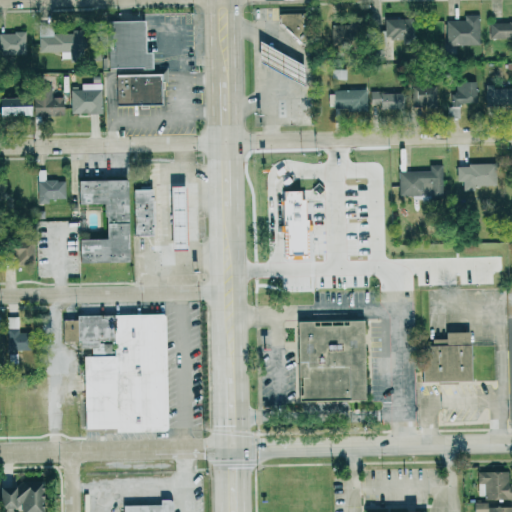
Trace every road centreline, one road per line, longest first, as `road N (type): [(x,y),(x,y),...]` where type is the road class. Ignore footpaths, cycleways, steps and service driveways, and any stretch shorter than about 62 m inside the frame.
road 1 (residential): [(215,144),(511,133)]
road 2 (secondary): [(244,448),(239,189)]
road 3 (residential): [(0,294),(242,293)]
road 4 (secondary): [(215,144),(220,380)]
road 5 (residential): [(0,147),(215,144)]
road 6 (residential): [(511,440),(314,446)]
road 7 (secondary): [(238,143),(235,0)]
road 8 (residential): [(0,453),(134,451)]
